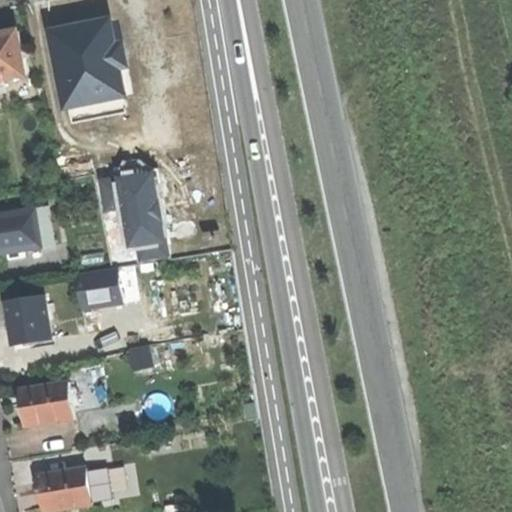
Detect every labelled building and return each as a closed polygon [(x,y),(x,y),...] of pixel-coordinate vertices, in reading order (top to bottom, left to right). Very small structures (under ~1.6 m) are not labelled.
[(81,27),(54,32),(69,106),(127,95),(121,67),(117,47),(112,21),(81,27)] [(0,34),(0,80),(28,75),(19,31),(0,34)] [(124,45),(117,47),(121,67),(128,65),(124,45)] [(141,245),(168,241),(159,193),(156,173),(152,174),(144,166),(128,169),(123,178),(104,181),(109,210),(126,207),(134,247),(141,245)] [(0,215),(0,253),(10,252),(42,247),(36,210),(0,215)] [(168,241),(141,245),(144,261),(170,256),(168,241)] [(120,268),(78,275),(83,310),(126,304),(120,268)] [(46,296),(10,302),(13,325),(17,344),(53,338),(46,296)] [(151,346),(130,350),(134,370),(155,366),(151,346)] [(25,410),(28,426),(76,419),(71,383),(22,391),(25,410)] [(43,496),(45,511),(48,511),(94,505),(94,503),(89,472),(88,469),(39,477),(43,496)] [(107,469),(89,472),(94,503),(112,500),(107,469)]
